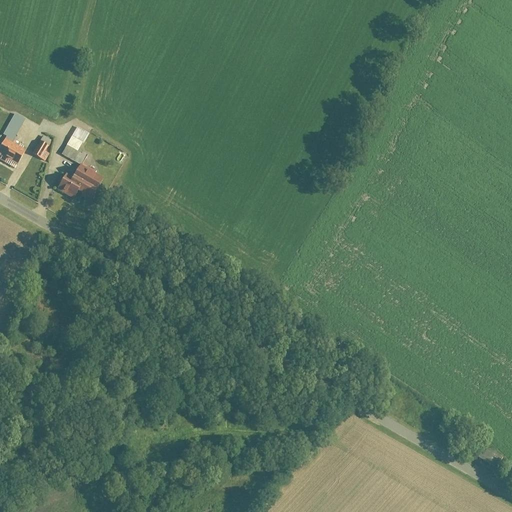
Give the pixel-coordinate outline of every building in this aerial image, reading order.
[(15,117),(6,132),(14,137),(23,122),(15,117)] [(86,158),(78,153),(87,137),(76,131),(67,148),(66,148),(61,158),(81,168),(86,158)] [(2,143),(0,146),(0,160),(15,168),(23,154),(2,143)] [(39,160),(44,164),(48,157),(43,154),(46,148),(39,144),(31,158),(38,162),(39,160)] [(61,180),(55,192),(72,202),(75,197),(90,205),(101,183),(74,168),(66,182),(61,180)] [(484,450),(477,461),(494,470),(500,459),(484,450)]
